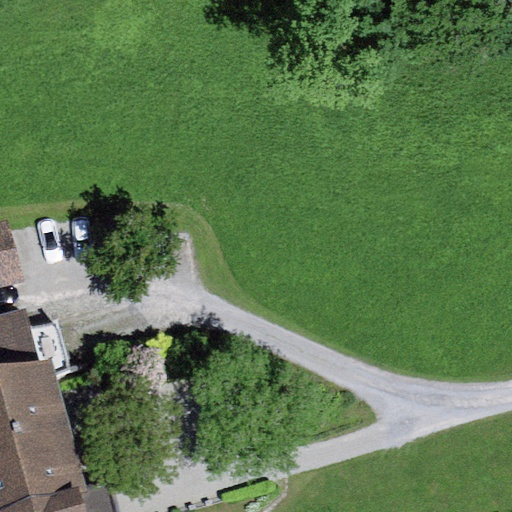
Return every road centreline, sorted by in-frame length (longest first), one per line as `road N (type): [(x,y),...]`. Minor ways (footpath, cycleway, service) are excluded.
road 1 (track): [(76,346),(217,320),(441,424)]
road 2 (track): [(511,401),(150,492)]
